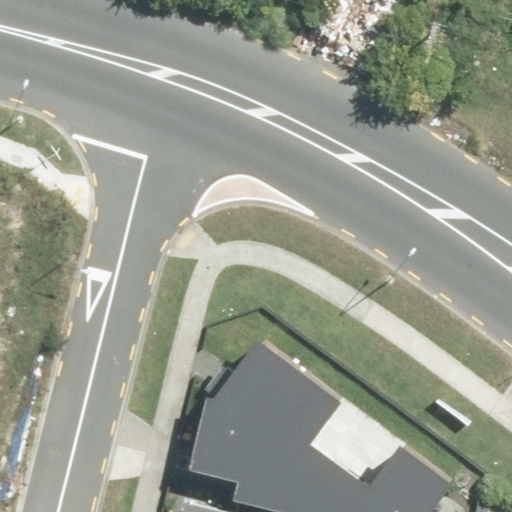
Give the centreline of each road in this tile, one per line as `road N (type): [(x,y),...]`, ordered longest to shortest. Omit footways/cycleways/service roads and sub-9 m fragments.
road 1 (residential): [(55,511),(162,82)]
road 2 (tertiary): [(162,82),(422,182),(511,253)]
road 3 (tertiary): [(0,38),(162,82)]
road 4 (unknown): [(291,132),(330,0)]
